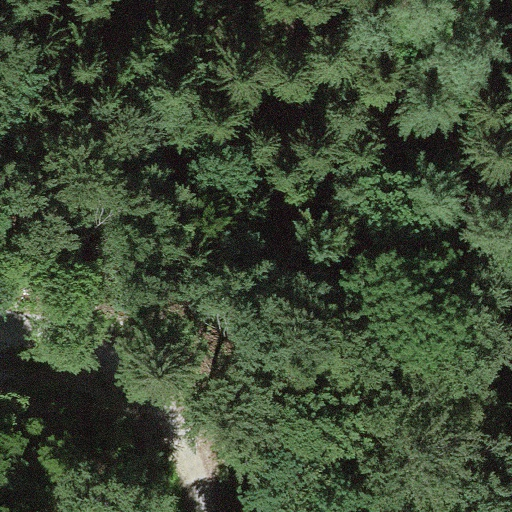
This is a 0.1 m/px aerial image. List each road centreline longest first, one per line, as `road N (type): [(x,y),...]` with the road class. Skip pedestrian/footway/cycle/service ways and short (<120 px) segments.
road 1 (track): [(0,327),(101,344),(167,395),(191,452),(203,511)]
road 2 (track): [(511,167),(426,122),(275,0)]
